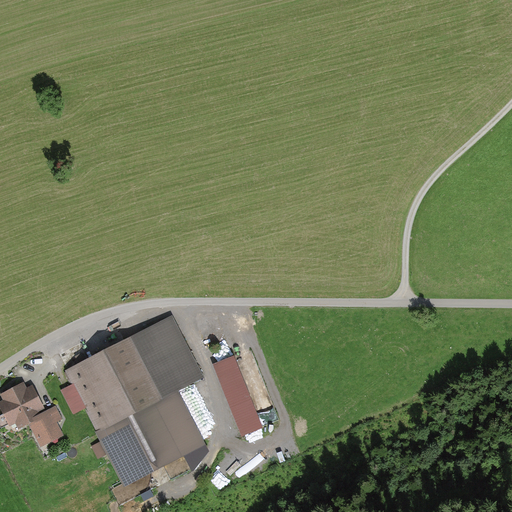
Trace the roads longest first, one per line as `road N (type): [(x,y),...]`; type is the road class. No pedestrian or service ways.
road 1 (unclassified): [(0,369),(73,326),(163,303),(511,304)]
road 2 (track): [(511,104),(420,198),(408,233),(406,304)]
